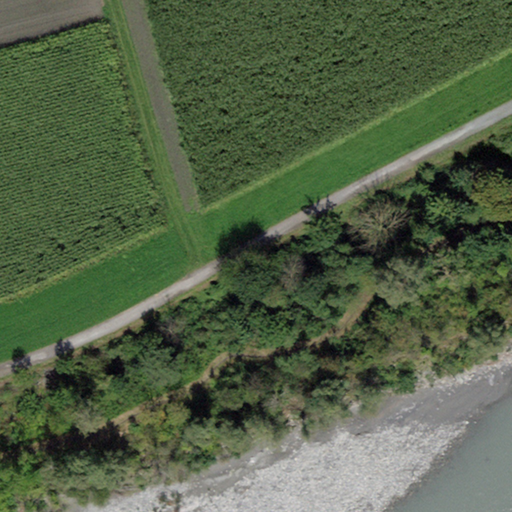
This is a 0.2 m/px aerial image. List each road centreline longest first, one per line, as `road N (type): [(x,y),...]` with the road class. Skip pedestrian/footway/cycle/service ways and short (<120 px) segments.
road 1 (track): [(511,108),(121,317),(0,368)]
road 2 (track): [(112,0),(190,280)]
